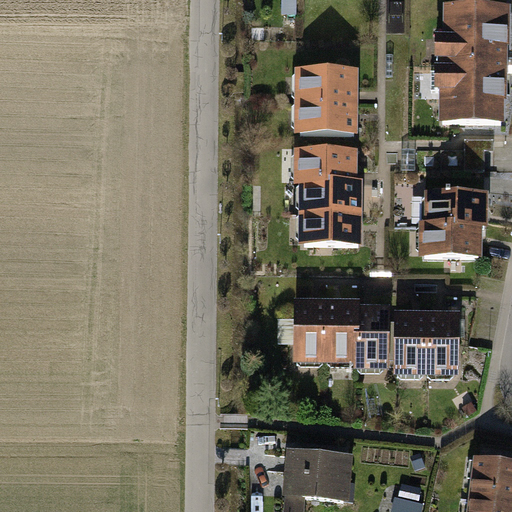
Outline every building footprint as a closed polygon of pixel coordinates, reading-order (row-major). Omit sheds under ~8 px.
[(440,132),(506,133),(506,110),(509,110),(511,14),(445,13),(445,45),(436,45),(436,70),(440,70),(440,76),(436,76),(436,101),(440,101),(440,132)] [(294,143),(359,144),(359,77),(294,77),(294,143)] [(300,253),(363,254),(364,189),(358,189),(359,158),(294,157),(294,193),(300,193),(300,253)] [(420,266),(484,267),(485,237),(490,237),(491,201),(426,200),(425,230),(420,230),(420,266)] [(392,378),(392,315),(362,315),(362,308),(294,307),(294,372),(355,372),(355,378),(392,378)] [(395,384),(461,385),(461,321),(396,320),(395,384)] [(469,403),(460,408),(466,417),(475,412),(469,403)] [(303,511),(304,500),(346,504),(350,456),(284,450),(280,497),(283,498),(281,511),(303,511)] [(464,511),(511,511),(511,462),(471,457),(464,511)] [(421,511),(427,491),(402,485),(399,498),(395,497),(391,511),(421,511)]
